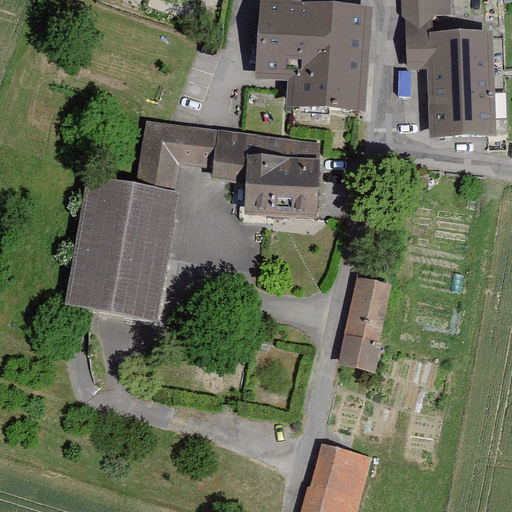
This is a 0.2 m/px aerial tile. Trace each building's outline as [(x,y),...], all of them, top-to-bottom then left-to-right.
[(376,10),(267,0),(260,0),(256,77),(289,80),(287,107),(333,110),(371,112),(376,10)] [(492,31),(451,31),(450,0),(402,0),(409,69),(427,68),(432,139),(497,137),(492,31)] [(212,180),(245,183),(249,154),(321,156),(322,142),(256,135),(148,122),(137,184),(174,192),(179,166),(211,169),(212,180)] [(245,215),(318,218),(325,160),(321,156),(249,154),(245,183),(245,215)] [(137,184),(87,176),(64,305),(157,324),(180,193),(174,192),(137,184)] [(357,277),(339,365),(376,375),(393,284),(357,277)] [(357,511),(372,459),(321,442),(301,511),(357,511)]
